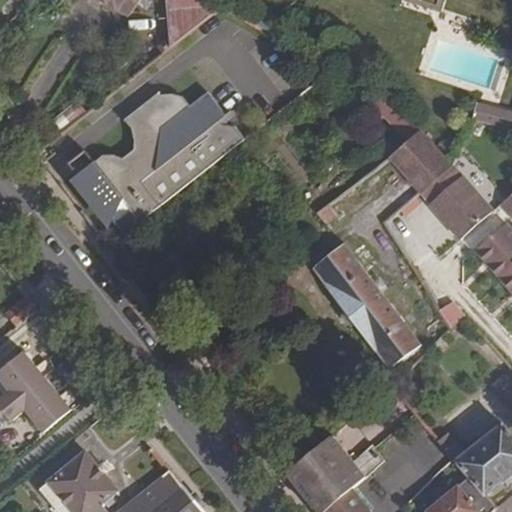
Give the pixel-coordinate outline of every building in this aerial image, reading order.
[(40,0),(24,13),(34,24),(64,0),(40,0)] [(101,0),(117,10),(127,17),(138,0),(101,0)] [(224,8),(208,0),(166,0),(171,49),(224,8)] [(411,0),(438,8),(440,0),(411,0)] [(366,89),(360,102),(397,123),(392,131),(406,145),(422,132),(400,108),(366,89)] [(89,191),(126,237),(248,140),(237,127),(224,124),(221,120),(227,115),(209,92),(192,106),(184,97),(175,93),(160,93),(126,120),(134,130),(139,138),(135,150),(125,158),(115,155),(105,155),(95,163),(90,167),(96,176),(100,181),(89,191)] [(78,102),(55,121),(62,131),(86,113),(78,102)] [(511,117),(511,112),(478,104),(477,109),(511,117)] [(511,117),(477,109),(474,121),(478,123),(511,131),(511,117)] [(453,167),(422,132),(406,145),(397,152),(390,158),(402,172),(421,193),(453,167)] [(397,152),(392,146),(366,165),(371,172),(390,158),(397,152)] [(402,172),(390,158),(371,172),(364,178),(375,193),(402,172)] [(321,196),(329,205),(364,178),(371,172),(366,165),(364,163),(321,196)] [(430,206),(460,240),(463,238),(494,211),(465,176),(463,178),(453,167),(421,193),(430,206)] [(100,181),(96,176),(90,180),(95,186),(100,181)] [(329,205),(317,214),(325,225),(336,216),(338,220),(374,192),(364,178),(329,205)] [(511,195),(502,204),(511,216),(511,195)] [(419,203),(415,199),(403,210),(407,215),(419,203)] [(511,232),(507,227),(478,253),(511,290),(511,232)] [(347,245),(315,270),(349,315),(345,318),(350,326),(354,323),(391,371),(423,346),(347,245)] [(7,315),(17,328),(40,310),(29,297),(7,315)] [(453,305),(443,314),(452,329),(464,317),(453,305)] [(72,411),(25,353),(0,374),(0,378),(11,392),(0,402),(0,407),(12,423),(26,411),(45,433),(72,411)] [(511,370),(494,386),(511,409),(511,370)] [(511,477),(511,434),(504,425),(466,456),(449,435),(439,443),(485,499),(511,477)] [(334,437),(288,475),(317,511),(328,511),(354,489),(374,471),(375,470),(385,461),(375,449),(373,447),(354,461),(334,437)] [(108,511),(102,505),(119,491),(87,451),(49,483),(73,511),(72,511),(108,511)] [(469,480),(454,462),(444,471),(459,488),(469,480)] [(121,511),(158,511),(186,490),(171,472),(121,511)] [(482,511),(491,505),(485,499),(469,480),(459,488),(448,497),(440,487),(431,495),(439,504),(429,511),(482,511)] [(49,483),(40,490),(58,511),(72,511),(73,511),(49,483)] [(371,511),(354,489),(328,511),(371,511)] [(203,511),(186,490),(158,511),(203,511)]
